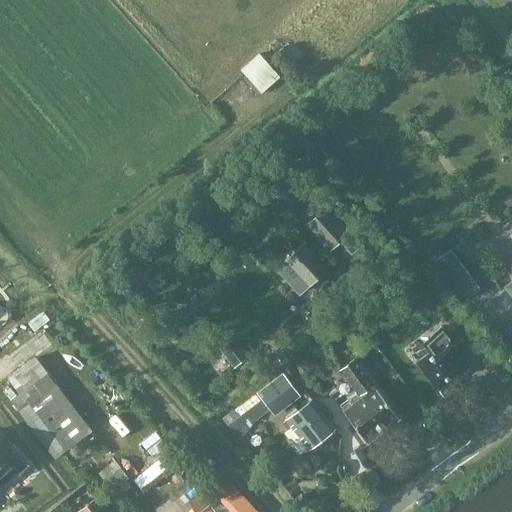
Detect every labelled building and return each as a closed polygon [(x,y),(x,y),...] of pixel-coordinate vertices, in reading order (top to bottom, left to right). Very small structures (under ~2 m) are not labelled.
[(257,53),(239,70),(259,93),(278,77),(257,53)] [(323,211),(304,228),(324,251),(343,235),(323,211)] [(302,246),(275,269),(296,293),(323,270),(302,246)] [(450,250),(434,262),(444,275),(463,301),(479,289),(459,263),(450,250)] [(129,256),(116,266),(124,277),(137,266),(129,256)] [(511,278),(503,285),(511,297),(511,278)] [(421,344),(427,351),(415,362),(435,391),(459,373),(450,361),(464,349),(449,332),(446,335),(440,328),(421,344)] [(233,338),(218,349),(232,368),(247,356),(233,338)] [(54,383),(53,383),(33,356),(0,381),(0,388),(9,400),(8,401),(53,460),(91,431),(54,383)] [(357,397),(340,410),(365,443),(397,418),(371,384),(373,383),(353,358),(337,370),(357,397)] [(281,373),(255,393),(233,410),(218,418),(225,427),(227,426),(237,438),(246,432),(241,421),(263,404),(273,416),(299,396),(281,373)] [(310,399),(284,419),(307,449),(332,429),(310,399)] [(150,456),(164,444),(154,431),(140,443),(150,456)] [(0,455),(0,486),(14,473),(16,475),(27,465),(9,447),(0,456),(0,455)] [(164,454),(132,478),(142,491),(173,466),(164,454)] [(124,481),(127,478),(113,460),(101,469),(107,476),(102,480),(111,492),(113,490),(118,496),(129,487),(124,481)] [(104,511),(94,499),(76,511),(104,511)]
